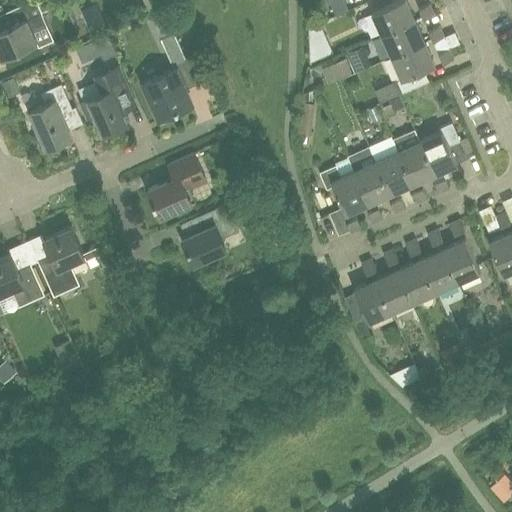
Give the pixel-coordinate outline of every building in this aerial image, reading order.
[(48,24),(42,12),(37,0),(31,0),(9,10),(15,23),(0,29),(0,51),(3,57),(38,42),(33,30),(48,24)] [(348,9),(344,0),(328,0),(336,15),(348,9)] [(406,0),(395,0),(372,11),(382,33),(414,19),(406,0)] [(423,18),(434,13),(429,3),(418,8),(423,18)] [(96,6),(83,10),(90,34),(103,30),(96,6)] [(414,19),(382,33),(392,55),(424,41),(414,19)] [(309,45),(326,38),(319,24),(309,28),(309,45)] [(439,25),(428,30),(433,41),(444,36),(439,25)] [(185,56),(173,31),(160,37),(172,62),(185,56)] [(434,64),(424,41),(392,55),(401,77),(397,79),(402,91),(428,80),(423,69),(434,64)] [(449,48),(438,53),(443,63),(453,58),(449,48)] [(331,62),(337,78),(353,71),(347,56),(331,62)] [(127,121),(122,111),(137,105),(120,66),(96,77),(103,93),(82,102),(89,118),(96,114),(104,132),(127,121)] [(144,81),(160,117),(162,121),(176,115),(174,111),(191,103),(175,67),(144,81)] [(375,87),(379,99),(401,92),(397,80),(375,87)] [(61,113),(72,108),(61,83),(42,92),(47,103),(31,110),(47,146),(71,135),(61,113)] [(399,94),(388,98),(394,111),(404,107),(399,94)] [(311,102),(301,101),(299,116),(313,118),(315,103),(311,102)] [(420,140),(419,140),(434,173),(431,174),(439,192),(449,188),(445,177),(446,171),(445,168),(457,163),(448,144),(459,139),(451,122),(439,127),(441,131),(420,140)] [(398,150),(397,150),(412,183),(431,174),(434,173),(419,140),(420,140),(415,129),(414,130),(393,139),(398,150)] [(348,157),(347,157),(353,170),(368,203),(371,210),(368,211),(373,222),(384,218),(378,204),(381,202),(379,198),(390,193),(376,160),(369,144),(347,154),(348,157)] [(390,193),(412,183),(397,150),(376,160),(390,193)] [(175,176),(148,188),(161,216),(192,201),(186,188),(206,179),(194,152),(169,163),(175,176)] [(353,170),(347,157),(336,162),(336,164),(320,171),(327,187),(333,185),(345,213),(366,204),(368,203),(353,170)] [(427,198),(423,187),(412,192),(417,202),(427,198)] [(405,208),(401,197),(390,202),(395,213),(405,208)] [(187,235),(183,237),(189,249),(190,249),(196,261),(226,247),(221,237),(238,229),(225,202),(199,214),(205,227),(187,235)] [(505,211),(495,215),(500,227),(510,222),(505,211)] [(351,232),(361,228),(356,217),(346,222),(351,232)] [(449,223),(454,234),(464,229),(459,218),(449,223)] [(72,225),(44,238),(51,252),(38,258),(55,294),(80,282),(70,261),(85,254),(72,225)] [(427,233),(432,244),(442,239),(437,228),(427,233)] [(511,233),(511,231),(488,241),(502,273),(511,269),(511,233)] [(420,249),(415,238),(405,242),(410,253),(420,249)] [(465,238),(443,248),(457,281),(480,271),(465,238)] [(383,252),(388,263),(398,259),(393,248),(383,252)] [(457,281),(443,248),(421,258),(436,291),(457,281)] [(18,267),(12,253),(0,257),(0,292),(12,288),(20,305),(44,293),(30,262),(18,267)] [(371,258),(361,262),(366,273),(376,269),(371,258)] [(436,291),(421,258),(398,268),(413,301),(436,291)] [(413,301),(398,268),(377,278),(391,310),(413,301)] [(391,310),(377,278),(354,288),(369,321),(391,310)] [(486,344),(492,357),(507,351),(501,337),(486,344)] [(506,503),(511,496),(511,479),(504,471),(489,485),(506,503)]
